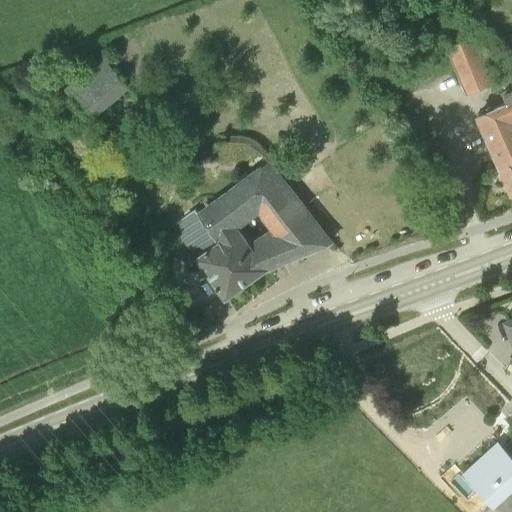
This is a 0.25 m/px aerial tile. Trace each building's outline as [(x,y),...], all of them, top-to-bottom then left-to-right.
[(477,36),(448,49),(468,94),(497,81),(477,36)] [(92,122),(131,88),(104,57),(65,91),(92,122)] [(511,86),(502,91),(506,102),(476,115),(511,193),(511,192),(511,86)] [(267,267),(330,241),(332,241),(269,162),(198,210),(197,208),(173,225),(226,297),(267,267)] [(470,478),(483,493),(493,503),(511,485),(511,458),(502,448),(470,478)]
